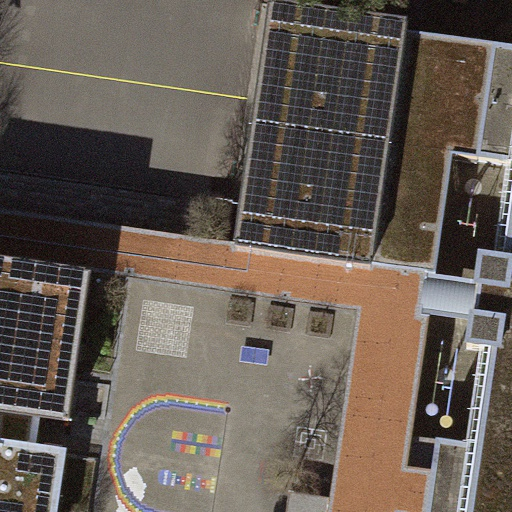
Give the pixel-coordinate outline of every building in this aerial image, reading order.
[(412,25),(273,5),(235,255),(374,276),(412,25)] [(511,511),(511,191),(502,263),(486,261),(481,294),(485,295),(482,322),(477,321),(472,355),(486,357),(473,445),(438,440),(428,511),(511,511)] [(105,292),(0,277),(0,428),(84,440),(105,292)] [(5,458),(0,487),(0,511),(67,511),(74,468),(5,458)] [(292,499),(290,511),(326,511),(327,504),(292,499)]
